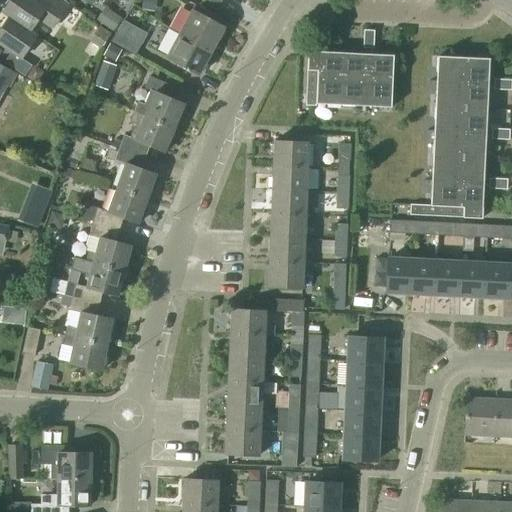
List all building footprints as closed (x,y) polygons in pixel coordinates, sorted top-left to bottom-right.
[(27,31),(28,31),(36,19),(50,28),(63,9),(50,0),(39,0),(37,4),(31,0),(4,0),(0,7),(3,8),(0,12),(6,17),(7,17),(27,31)] [(142,0),(141,10),(154,12),(155,0),(142,0)] [(96,21),(111,32),(119,20),(103,10),(96,21)] [(177,35),(209,52),(222,29),(190,12),(177,35)] [(7,17),(6,17),(0,26),(0,45),(10,52),(3,62),(22,75),(29,65),(19,58),(34,36),(28,31),(27,31),(7,17)] [(363,31),(362,40),(373,40),(373,31),(363,31)] [(117,32),(110,44),(134,57),(141,45),(117,32)] [(209,52),(177,35),(165,58),(197,75),(209,52)] [(362,40),(362,49),(372,49),(373,40),(362,40)] [(103,57),(114,63),(119,52),(109,46),(103,57)] [(307,53),(306,75),(317,75),(317,83),(316,92),(316,100),(316,106),(324,106),(335,107),(335,101),(337,54),(307,53)] [(335,101),(335,107),(356,108),(364,108),(365,102),(367,56),(366,56),(358,55),(337,54),(335,101)] [(365,102),(364,108),(373,109),(387,109),(389,109),(389,103),(391,77),(391,73),(392,57),(367,56),(365,102)] [(436,59),(428,206),(436,206),(444,207),(453,207),(462,208),(461,218),(480,219),(487,61),(466,60),(436,59)] [(92,86),(103,89),(111,68),(100,64),(92,86)] [(0,85),(1,83),(7,86),(13,74),(0,67),(0,85)] [(306,75),(305,83),(317,83),(317,75),(306,75)] [(133,112),(174,130),(183,105),(168,99),(173,87),(147,76),(142,88),(149,91),(142,107),(137,104),(133,112)] [(493,79),(492,90),(501,90),(502,80),(493,79)] [(502,80),(501,90),(510,91),(511,80),(502,80)] [(305,83),(305,91),(316,92),(317,83),(305,83)] [(305,91),(304,99),(316,100),(316,92),(305,91)] [(304,99),(304,108),(315,108),(316,106),(316,100),(304,99)] [(117,148),(144,160),(149,148),(164,154),(174,130),(133,112),(128,124),(134,127),(129,138),(122,136),(117,148)] [(490,129),(490,140),(499,140),(499,130),(490,129)] [(499,130),(499,140),(508,141),(508,130),(499,130)] [(271,167),(306,168),(307,143),(272,142),(271,167)] [(338,144),(337,161),(348,162),(349,145),(338,144)] [(114,189),(146,200),(155,175),(140,170),(144,160),(117,148),(112,160),(123,164),(114,189)] [(76,162),(66,158),(64,166),(73,169),(76,162)] [(270,190),(305,192),(306,168),(271,167),(270,190)] [(73,171),(63,168),(60,175),(70,179),(73,171)] [(336,193),(347,193),(348,177),(337,176),(336,193)] [(488,179),(487,189),(496,189),(497,179),(488,179)] [(497,179),(496,189),(505,190),(506,180),(497,179)] [(91,222),(117,230),(121,218),(137,224),(146,200),(114,189),(104,213),(95,209),(84,206),(80,218),(91,222)] [(269,215),(303,216),(305,192),(270,190),(269,215)] [(347,193),(336,193),(335,209),(346,210),(347,193)] [(44,210),(28,204),(21,222),(37,228),(44,210)] [(408,215),(408,216),(417,216),(418,206),(409,205),(409,206),(408,215)] [(418,206),(417,216),(426,216),(427,206),(418,206)] [(427,206),(426,216),(435,217),(436,206),(428,206),(427,206)] [(436,206),(435,217),(444,217),(444,207),(436,206)] [(444,207),(444,217),(453,218),(453,207),(444,207)] [(453,207),(453,218),(461,218),(462,208),(453,207)] [(268,239),(302,240),(303,216),(269,215),(268,239)] [(388,233),(413,235),(413,222),(389,220),(388,233)] [(87,252),(85,262),(91,263),(123,272),(130,246),(114,241),(117,230),(91,222),(87,234),(98,238),(93,254),(87,252)] [(413,222),(413,235),(437,236),(438,223),(413,222)] [(438,223),(437,236),(461,237),(462,224),(438,223)] [(0,224),(0,242),(5,243),(9,227),(0,224)] [(334,224),(333,242),(345,242),(346,225),(334,224)] [(486,225),(462,224),(461,237),(485,239),(486,225)] [(486,225),(485,239),(511,240),(511,227),(486,225)] [(267,263),(301,264),(302,240),(268,239),(267,263)] [(345,242),(333,242),(333,257),(344,258),(345,242)] [(66,284),(63,296),(70,298),(73,298),(97,305),(100,292),(116,296),(119,284),(123,272),(91,263),(85,262),(83,261),(73,258),(69,270),(79,273),(88,275),(84,288),(76,286),(66,283),(66,284)] [(385,293),(410,294),(411,261),(387,259),(385,293)] [(411,261),(410,294),(434,296),(436,262),(411,261)] [(434,296),(458,297),(460,263),(436,262),(434,296)] [(301,264),(267,263),(266,287),(300,289),(301,264)] [(458,297),(482,298),(484,264),(460,263),(458,297)] [(484,264),(482,298),(507,299),(509,266),(484,264)] [(332,289),(343,290),(344,273),(332,273),(332,289)] [(64,337),(105,346),(111,320),(94,316),(97,305),(73,298),(70,298),(67,310),(79,313),(75,329),(66,327),(64,337)] [(229,335),(263,337),(273,337),(273,330),(263,329),(264,312),(230,310),(229,335)] [(291,313),(290,338),(301,338),(302,314),(291,313)] [(21,353),(34,356),(39,331),(26,328),(21,353)] [(228,358),(262,359),(263,337),(229,335),(228,358)] [(305,362),(318,362),(320,336),(307,335),(305,362)] [(105,346),(64,337),(62,345),(70,347),(66,362),(99,370),(105,346)] [(346,363),(379,365),(380,339),(347,337),(346,363)] [(300,362),(301,345),(289,344),(289,362),(300,362)] [(227,382),(261,384),(262,359),(228,358),(227,382)] [(300,362),(289,362),(288,377),(300,378),(300,362)] [(304,387),(317,387),(318,362),(305,362),(304,387)] [(379,365),(346,363),(344,388),(378,390),(379,365)] [(29,388),(45,392),(51,368),(35,364),(29,388)] [(225,407),(259,409),(260,396),(276,397),(276,385),(261,384),(227,382),(225,407)] [(286,410),(298,411),(299,387),(287,386),(286,410)] [(303,411),(316,412),(317,387),(304,387),(303,411)] [(343,413),(377,415),(378,390),(344,388),(343,413)] [(462,437),(493,438),(495,401),(463,400),(462,437)] [(493,438),(511,439),(511,402),(495,401),(493,438)] [(225,407),(224,431),(258,433),(259,409),(225,407)] [(286,410),(285,434),(297,434),(298,411),(286,410)] [(303,411),(302,437),(315,437),(316,412),(303,411)] [(343,413),(342,438),(376,440),(377,415),(343,413)] [(258,433),(224,431),(223,455),(257,457),(258,433)] [(296,458),(297,434),(285,434),(284,457),(296,458)] [(315,437),(302,437),(301,458),(314,458),(315,437)] [(376,440),(342,438),(341,460),(375,462),(376,440)] [(7,447),(7,480),(21,480),(20,447),(7,447)] [(38,448),(37,466),(49,466),(49,480),(55,481),(88,481),(88,455),(62,455),(62,448),(38,448)] [(181,505),(214,506),(216,481),(182,480),(181,505)] [(29,504),(28,511),(66,511),(67,506),(87,506),(88,481),(55,481),(55,496),(39,496),(39,504),(29,504)] [(257,508),(259,483),(247,482),(246,508),(257,508)] [(263,506),(276,506),(277,482),(264,482),(263,506)] [(304,484),(303,507),(336,509),(337,485),(304,484)] [(469,511),(498,511),(498,505),(476,504),(477,497),(471,497),(470,503),(469,511)] [(441,511),(469,511),(470,503),(442,502),(441,511)]
